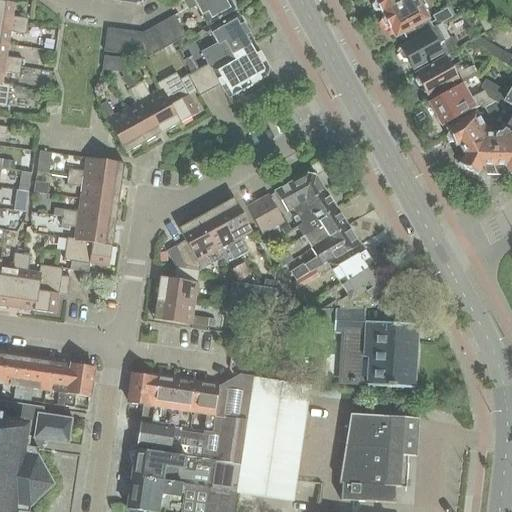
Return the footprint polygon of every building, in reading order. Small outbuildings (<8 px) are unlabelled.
[(190,11),(196,7),(207,26),(235,11),(233,8),(234,4),(231,0),(184,0),(190,11)] [(372,0),(374,3),(372,6),(375,11),(378,11),(380,14),(405,0),(372,0)] [(405,0),(380,14),(380,15),(382,18),(381,22),(384,26),(387,27),(389,30),(390,30),(394,38),(402,34),(404,39),(401,40),(401,41),(405,40),(413,35),(415,39),(441,24),(451,18),(446,9),(432,17),(435,22),(430,24),(428,21),(429,20),(423,10),(424,5),(421,0),(405,0)] [(0,1),(0,23),(26,27),(28,19),(12,17),(14,4),(0,1)] [(238,17),(237,14),(209,29),(218,46),(203,55),(208,64),(210,68),(253,44),(244,28),(245,24),(242,18),(238,17)] [(185,37),(174,16),(171,17),(172,18),(165,22),(164,21),(163,22),(174,43),(185,37)] [(488,18),(479,23),(484,33),(493,28),(488,18)] [(174,43),(163,22),(161,23),(162,24),(154,28),(154,27),(152,28),(163,49),(174,43)] [(26,27),(0,23),(0,44),(8,45),(9,33),(25,35),(26,27)] [(402,60),(407,60),(412,70),(442,54),(444,58),(458,50),(451,38),(449,39),(441,24),(415,39),(399,47),(401,50),(399,54),(402,60)] [(163,49),(152,28),(150,29),(151,30),(143,35),(148,58),(163,49)] [(106,29),(104,52),(116,54),(119,30),(117,30),(117,31),(109,30),(109,29),(106,29)] [(119,30),(116,54),(128,55),(131,32),(129,32),(129,33),(121,32),(121,31),(119,30)] [(148,58),(143,35),(143,33),(141,33),(141,34),(133,33),(133,32),(131,32),(128,55),(148,58)] [(8,45),(0,44),(0,64),(20,68),(22,60),(6,57),(8,45)] [(220,85),(228,99),(244,90),(244,89),(265,77),(267,77),(266,76),(268,70),(269,70),(268,69),(253,44),(210,68),(219,85),(220,85)] [(511,56),(503,53),(498,62),(508,68),(511,60),(511,56)] [(460,85),(461,85),(475,77),(481,73),(490,58),(485,54),(479,62),(470,68),(463,72),(458,64),(451,68),(444,58),(423,70),(415,75),(416,78),(415,81),(418,86),(421,87),(427,98),(458,81),(460,85)] [(189,74),(197,70),(190,58),(182,63),(189,74)] [(20,68),(0,64),(0,85),(2,86),(2,85),(3,73),(19,76),(20,68)] [(197,70),(209,91),(220,85),(219,85),(210,68),(208,64),(197,70)] [(197,70),(187,76),(194,89),(198,97),(209,91),(197,70)] [(128,73),(121,78),(128,90),(135,87),(136,86),(128,73)] [(176,74),(156,85),(160,91),(179,124),(198,114),(186,93),(190,91),(194,89),(187,76),(179,80),(176,74)] [(511,88),(507,94),(485,81),(481,87),(483,91),(486,97),(496,102),(502,106),(504,102),(511,106),(511,88)] [(160,91),(150,97),(142,83),(136,86),(135,87),(161,134),(179,124),(160,91)] [(2,86),(0,85),(0,107),(6,108),(9,86),(2,85),(2,86)] [(479,106),(481,110),(484,108),(496,102),(486,97),(483,91),(469,100),(461,85),(460,85),(430,102),(431,105),(430,108),(433,114),(437,115),(443,126),(452,121),(479,106)] [(136,104),(125,110),(143,144),(161,134),(135,87),(128,90),(136,104)] [(271,102),(263,89),(246,99),(254,112),(271,102)] [(143,144),(125,110),(114,116),(106,102),(99,106),(107,120),(106,121),(125,154),(143,144)] [(458,146),(461,151),(464,156),(459,165),(476,175),(481,166),(483,166),(486,175),(493,175),(500,175),(503,166),(505,166),(509,175),(511,173),(511,112),(502,106),(496,102),(484,108),(491,121),(486,121),(481,123),(475,113),(454,125),(445,130),(447,134),(445,137),(448,143),(453,143),(455,147),(458,146)] [(47,103),(45,114),(56,115),(57,104),(47,103)] [(86,159),(84,172),(68,170),(67,178),(120,186),(123,164),(86,159)] [(3,160),(2,168),(13,170),(14,162),(3,160)] [(50,166),(37,164),(36,173),(48,174),(50,166)] [(21,171),(18,191),(28,193),(31,172),(21,171)] [(307,175),(274,193),(274,194),(286,214),(292,210),(296,216),(298,219),(311,211),(305,202),(324,191),(315,176),(309,174),(307,174),(307,175)] [(120,186),(67,178),(66,186),(81,188),(80,200),(117,206),(120,186)] [(43,185),(35,184),(33,194),(46,195),(47,188),(43,185)] [(298,219),(294,221),(297,226),(295,227),(296,228),(301,236),(319,224),(316,218),(334,207),(324,191),(305,202),(311,211),(298,219)] [(268,196),(257,202),(272,229),(282,223),(268,196)] [(233,199),(214,209),(240,257),(248,253),(240,239),(252,232),(233,199)] [(52,217),(61,218),(115,226),(117,206),(80,200),(78,212),(53,209),(52,217)] [(272,229),(257,202),(246,207),(261,234),(272,229)] [(306,243),(310,248),(346,225),(334,207),(316,218),(319,224),(301,236),(302,237),(298,239),(302,245),(306,243)] [(219,261),(233,261),(240,257),(214,209),(196,219),(219,261)] [(115,226),(61,218),(60,226),(76,228),(74,239),(74,241),(112,246),(115,226)] [(174,248),(166,252),(175,268),(199,271),(198,272),(201,271),(219,261),(196,219),(178,229),(184,242),(174,248)] [(290,230),(285,222),(279,225),(284,234),(290,230)] [(316,258),(304,265),(308,274),(314,270),(359,245),(346,225),(310,248),(315,257),(316,258)] [(69,271),(71,271),(88,273),(84,272),(85,264),(109,268),(112,246),(74,241),(74,239),(66,238),(63,261),(71,262),(69,271)] [(359,245),(314,270),(318,276),(330,269),(339,284),(371,264),(367,257),(359,246),(359,245)] [(276,260),(275,261),(280,268),(292,261),(288,253),(276,260)] [(11,270),(0,268),(0,306),(14,309),(22,255),(14,254),(11,270)] [(30,256),(22,255),(14,309),(34,312),(39,274),(38,274),(27,272),(30,256)] [(244,263),(230,270),(237,283),(251,276),(244,263)] [(303,264),(289,272),(295,281),(308,274),(304,265),(303,264)] [(347,297),(337,303),(342,311),(364,310),(383,308),(392,307),(386,296),(388,289),(387,289),(371,264),(339,284),(347,297)] [(66,296),(67,297),(69,278),(61,277),(62,269),(39,266),(38,274),(39,274),(34,312),(55,315),(59,291),(67,292),(66,296)] [(159,278),(156,299),(194,305),(198,272),(199,271),(175,268),(173,280),(159,278)] [(295,281),(291,283),(296,290),(318,276),(314,270),(308,274),(295,281)] [(265,281),(264,289),(268,290),(274,291),(275,283),(269,282),(265,281)] [(276,291),(275,291),(274,291),(268,290),(264,289),(232,284),(227,311),(249,312),(273,310),(275,301),(276,291)] [(194,305),(156,299),(153,320),(191,326),(191,325),(207,327),(208,319),(192,317),(194,305)] [(275,301),(273,310),(290,309),(289,300),(275,301)] [(336,301),(318,311),(334,311),(342,311),(337,303),(336,301)] [(334,311),(333,334),(344,335),(341,383),(366,384),(366,387),(368,387),(412,390),(413,390),(417,327),(417,325),(416,325),(415,326),(372,323),(370,323),(363,323),(364,310),(342,311),(334,311)] [(7,353),(2,386),(14,388),(12,400),(22,401),(28,358),(23,358),(23,356),(7,353)] [(28,358),(22,401),(29,402),(31,391),(45,393),(50,360),(33,357),(33,359),(28,358)] [(55,406),(64,407),(65,407),(71,365),(66,364),(66,362),(50,360),(45,393),(57,394),(55,406)] [(73,409),(74,405),(75,396),(89,398),(93,366),(77,364),(76,366),(71,365),(65,407),(73,409)] [(140,420),(150,421),(156,376),(155,376),(155,378),(151,377),(151,375),(133,372),(128,404),(142,406),(140,420)] [(203,432),(199,459),(239,465),(252,378),(253,376),(241,374),(234,379),(219,387),(219,385),(218,385),(211,433),(203,432)] [(168,427),(175,381),(171,380),(171,378),(156,376),(150,421),(149,424),(152,425),(160,426),(168,427)] [(179,412),(190,413),(195,382),(180,379),(180,381),(175,381),(168,427),(176,429),(179,412)] [(213,384),(199,382),(194,414),(205,416),(203,432),(211,433),(218,385),(217,385),(217,387),(213,386),(213,384)] [(44,441),(68,445),(72,419),(39,414),(40,409),(43,409),(0,402),(0,511),(27,511),(28,510),(54,486),(36,455),(37,451),(42,452),(43,446),(44,441)] [(418,419),(349,415),(338,484),(341,484),(340,501),(395,504),(396,488),(399,488),(399,487),(398,487),(399,479),(403,476),(404,468),(400,465),(400,457),(416,458),(416,457),(415,456),(417,420),(418,420),(418,419)] [(168,451),(167,455),(199,460),(199,459),(203,432),(176,429),(168,427),(160,426),(152,425),(149,424),(140,423),(138,433),(136,435),(135,441),(137,443),(136,447),(168,451)] [(132,472),(131,478),(235,492),(239,465),(199,459),(199,460),(167,455),(135,450),(132,472)] [(127,510),(142,511),(232,511),(235,495),(235,492),(131,478),(127,510)]
